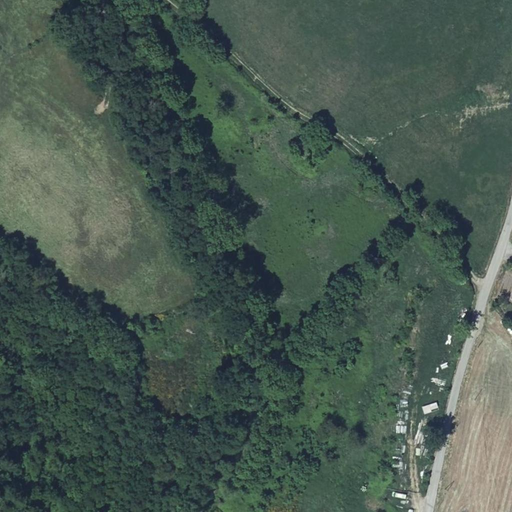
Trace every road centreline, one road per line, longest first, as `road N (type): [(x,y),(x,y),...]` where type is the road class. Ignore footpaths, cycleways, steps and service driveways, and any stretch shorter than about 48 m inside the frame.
road 1 (track): [(167,0),(275,96),(358,152),(486,291)]
road 2 (residential): [(430,511),(450,413),(511,216)]
